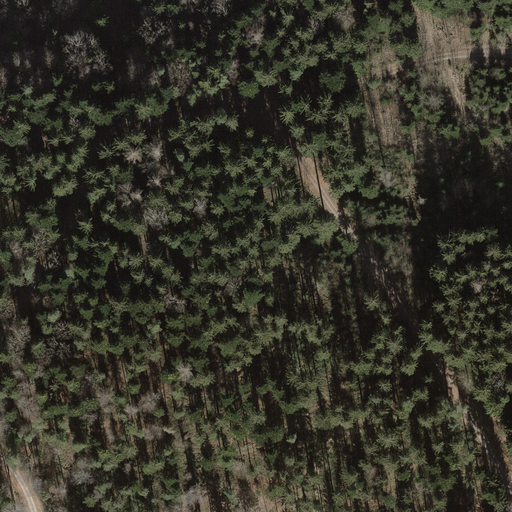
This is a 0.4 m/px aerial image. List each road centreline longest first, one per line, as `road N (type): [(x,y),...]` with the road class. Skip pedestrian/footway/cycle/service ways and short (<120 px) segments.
road 1 (track): [(511,486),(400,306),(262,109)]
road 2 (track): [(165,119),(122,126),(90,154),(59,254),(0,356)]
road 3 (track): [(262,109),(439,56),(511,56)]
road 4 (track): [(511,169),(464,111),(411,0)]
